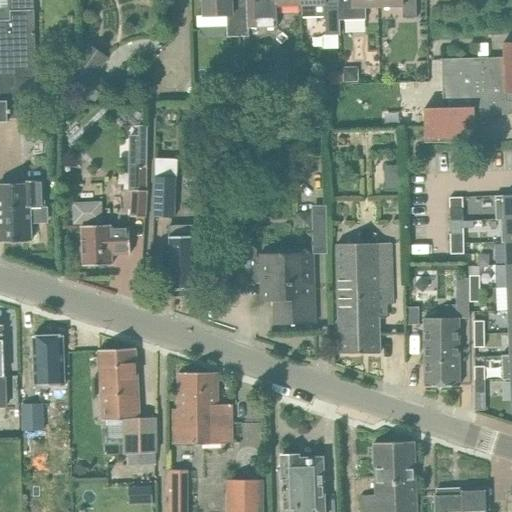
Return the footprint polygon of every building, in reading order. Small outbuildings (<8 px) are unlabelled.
[(249,28),(247,6),(232,7),(232,0),(203,0),(204,16),(227,15),(228,37),(249,36),(249,28)] [(246,0),(247,6),(249,28),(278,27),(277,6),(301,5),(300,0),(246,0)] [(340,20),(339,0),(300,0),(301,5),(326,4),(326,8),(327,34),(340,34),(340,20)] [(378,7),(378,0),(339,0),(340,20),(366,19),(366,7),(378,7)] [(378,0),(378,7),(403,6),(403,18),(417,18),(416,0),(378,0)] [(506,0),(474,0),(475,8),(507,7),(506,0)] [(0,120),(9,121),(8,101),(37,100),(36,80),(34,10),(0,11),(0,120)] [(476,141),(475,131),(475,119),(484,119),(484,115),(511,114),(511,42),(503,43),(504,57),(442,59),(443,108),(424,108),(425,143),(476,141)] [(61,81),(95,104),(108,82),(99,75),(108,60),(87,47),(61,81)] [(344,67),(345,81),(359,81),(358,67),(344,67)] [(330,72),(331,83),(343,83),(342,71),(330,72)] [(288,73),(268,74),(268,86),(288,85),(288,73)] [(139,134),(129,134),(129,165),(147,165),(147,123),(139,123),(139,134)] [(154,217),(174,218),(176,161),(156,160),(154,217)] [(20,183),(0,183),(0,234),(0,242),(31,242),(30,208),(44,207),(43,180),(20,181),(20,183)] [(147,191),(133,190),(131,217),(145,217),(147,191)] [(463,197),(450,198),(450,208),(463,207),(463,197)] [(318,204),(316,238),(329,238),(331,204),(318,204)] [(82,221),(83,246),(84,266),(112,265),(112,254),(131,254),(130,228),(110,229),(110,225),(99,225),(98,221),(101,220),(100,205),(77,205),(77,221),(82,221)] [(313,212),(297,213),(297,229),(313,228),(313,212)] [(163,270),(171,270),(171,290),(196,289),(194,225),(169,226),(170,251),(162,251),(163,270)] [(464,233),(451,234),(451,244),(464,243),(464,233)] [(242,243),(236,249),(237,268),(243,273),(251,273),(251,277),(256,282),(261,282),(262,301),(274,301),(274,325),(316,323),(315,303),(315,284),(314,253),(302,253),(260,254),(260,258),(256,258),(255,248),(249,243),(242,243)] [(341,244),(340,333),(340,353),(380,353),(380,318),(388,318),(388,304),(395,304),(395,284),(395,243),(341,244)] [(464,243),(451,244),(451,254),(464,254),(464,243)] [(480,275),(470,276),(470,289),(480,288),(480,275)] [(457,309),(457,318),(459,318),(469,318),(469,301),(469,289),(469,278),(457,278),(457,309)] [(480,288),(470,289),(470,302),(480,302),(480,288)] [(418,307),(406,308),(406,324),(418,323),(418,307)] [(425,318),(425,366),(425,386),(460,386),(459,318),(457,318),(457,309),(446,309),(446,318),(425,318)] [(484,321),(474,321),(474,334),(485,334),(484,321)] [(485,334),(474,334),(475,347),(485,347),(485,334)] [(64,335),(33,336),(34,356),(34,375),(35,375),(35,385),(65,384),(64,355),(64,335)] [(136,348),(99,350),(103,420),(124,419),(126,454),(156,453),(156,417),(139,418),(136,348)] [(485,366),(475,367),(475,380),(485,379),(485,366)] [(218,404),(217,373),(217,372),(178,373),(179,409),(174,409),(175,444),(232,443),(231,404),(218,404)] [(485,379),(475,380),(475,393),(485,392),(485,379)] [(45,432),(44,405),(24,406),(24,433),(45,432)] [(417,511),(415,461),(414,441),(374,443),(376,495),(361,495),(361,511),(417,511)] [(325,511),(324,477),(323,457),(299,458),(299,455),(281,456),(283,511),(325,511)] [(76,463),(73,474),(83,478),(87,467),(76,463)] [(171,469),(172,511),(194,511),(193,469),(171,469)] [(435,511),(486,511),(485,473),(466,474),(465,470),(434,471),(435,511)] [(263,511),(264,480),(228,479),(227,511),(263,511)]
